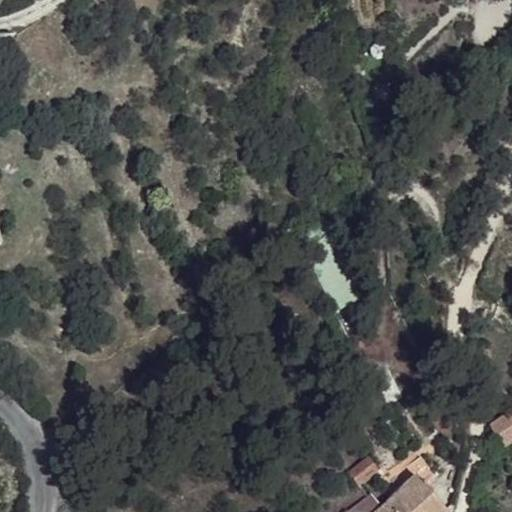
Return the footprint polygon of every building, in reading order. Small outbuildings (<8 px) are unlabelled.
[(511,441),(511,411),(485,430),(500,451),(511,441)] [(368,468),(360,459),(343,475),(358,496),(371,511),(372,511),(377,507),(357,481),(368,468)] [(444,511),(445,511),(415,475),(383,502),(391,511),(444,511)] [(371,511),(358,496),(340,511),(371,511)] [(391,511),(383,502),(377,507),(372,511),(391,511)]
